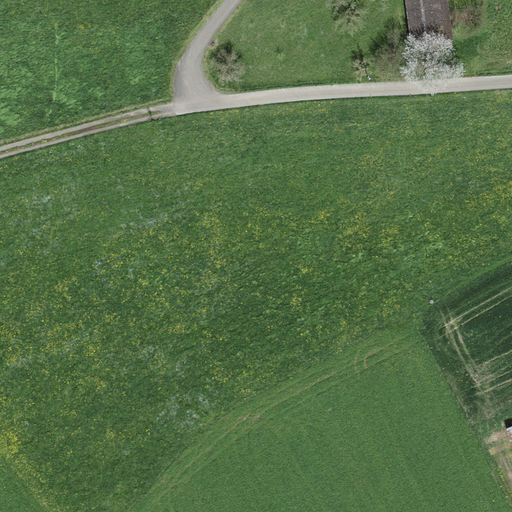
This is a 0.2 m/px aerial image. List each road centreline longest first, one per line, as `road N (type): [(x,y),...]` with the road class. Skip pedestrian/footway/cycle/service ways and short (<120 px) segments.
road 1 (residential): [(203,104),(511,77)]
road 2 (track): [(0,151),(203,104)]
